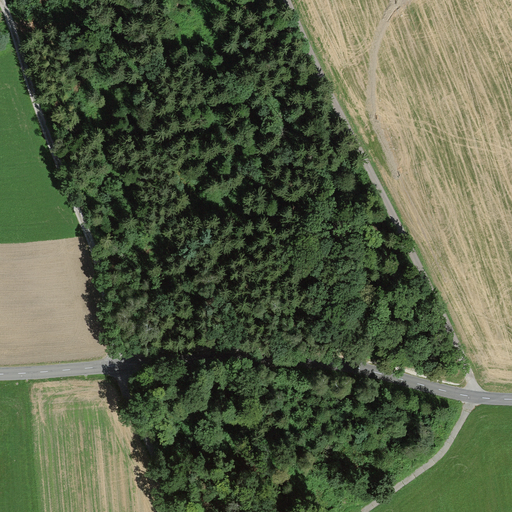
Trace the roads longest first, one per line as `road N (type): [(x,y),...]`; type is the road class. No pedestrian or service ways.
road 1 (track): [(0,5),(91,251),(123,386),(182,511)]
road 2 (tertiary): [(0,372),(164,359),(337,363),(511,397)]
road 3 (track): [(286,0),(477,396)]
